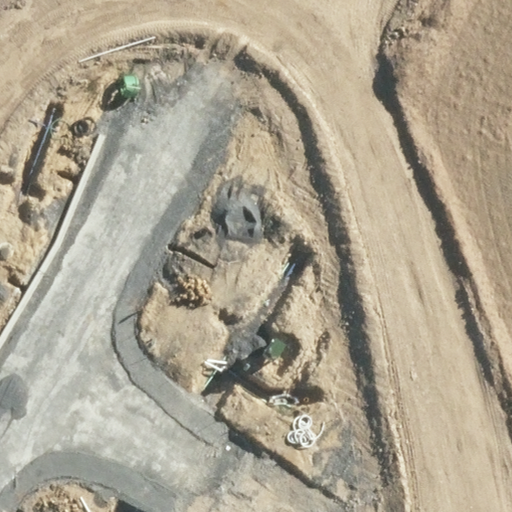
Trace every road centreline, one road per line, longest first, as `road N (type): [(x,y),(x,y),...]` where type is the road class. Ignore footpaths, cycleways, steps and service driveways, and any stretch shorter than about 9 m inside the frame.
road 1 (tertiary): [(9,361),(221,0)]
road 2 (residential): [(9,361),(175,460)]
